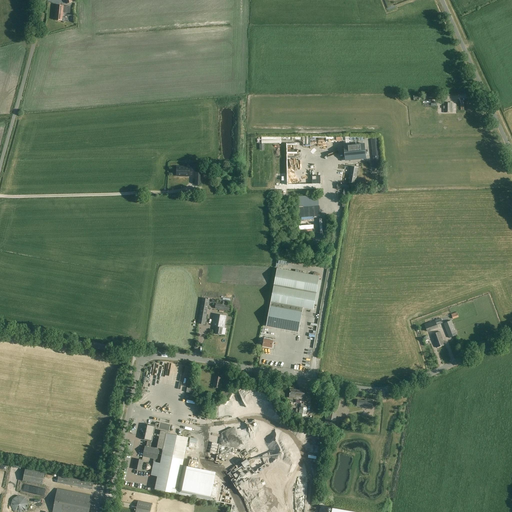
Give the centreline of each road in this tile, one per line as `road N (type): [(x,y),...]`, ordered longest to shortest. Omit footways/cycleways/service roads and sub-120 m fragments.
road 1 (tertiary): [(511,337),(383,389),(143,353)]
road 2 (track): [(0,196),(191,186)]
road 3 (unclassified): [(0,171),(41,0)]
road 4 (unclassified): [(511,154),(442,0)]
road 5 (tertiary): [(112,511),(143,353)]
road 6 (tertiary): [(143,353),(0,328)]
